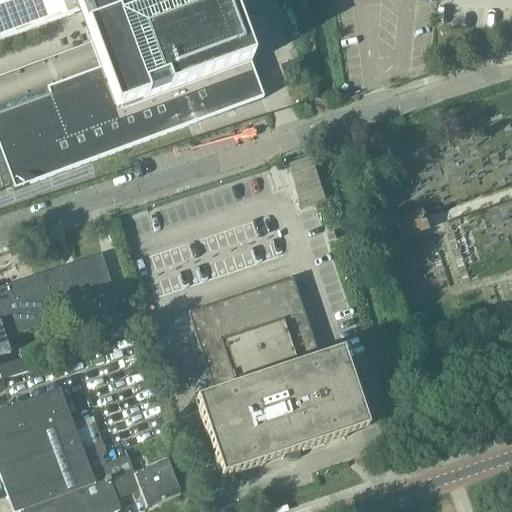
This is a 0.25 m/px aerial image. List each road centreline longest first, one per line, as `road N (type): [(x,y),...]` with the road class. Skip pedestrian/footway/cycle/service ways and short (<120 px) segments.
road 1 (unclassified): [(511,66),(0,235)]
road 2 (residential): [(511,456),(345,511)]
